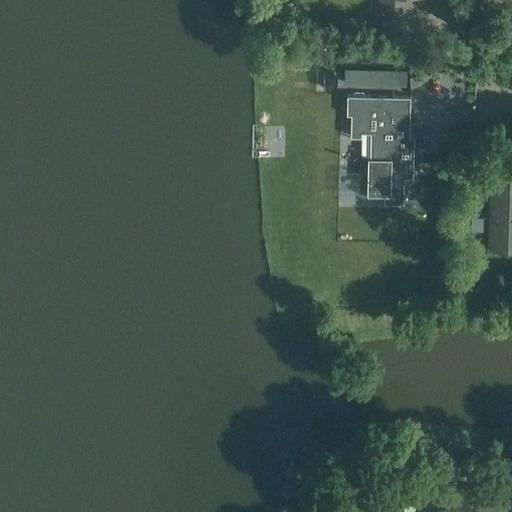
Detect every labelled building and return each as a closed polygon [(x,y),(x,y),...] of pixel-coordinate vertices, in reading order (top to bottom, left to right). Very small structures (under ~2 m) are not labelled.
[(375,0),(375,7),(400,8),(400,0),(375,0)] [(344,82),(389,83),(389,69),(345,68),(344,82)] [(412,176),(413,144),(409,143),(410,96),(346,94),(346,114),(351,114),(350,136),(361,136),(361,131),(370,131),(370,156),(366,156),(365,193),(383,194),(383,202),(402,202),(403,176),(412,176)] [(511,156),(492,156),(489,247),(511,247),(511,156)] [(455,496),(457,505),(436,509),(436,511),(498,511),(504,511),(500,487),(455,496)]
